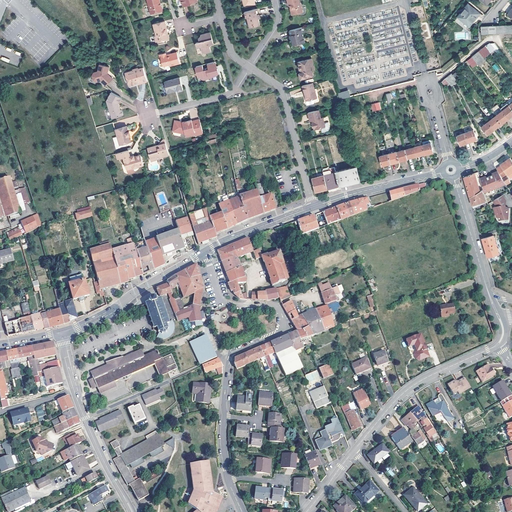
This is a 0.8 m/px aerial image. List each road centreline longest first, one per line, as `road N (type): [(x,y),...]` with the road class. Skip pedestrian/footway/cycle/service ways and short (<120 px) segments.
road 1 (residential): [(203,252),(221,300),(275,307),(284,320),(278,334),(227,362),(224,456),(242,511)]
road 2 (residential): [(353,449),(411,386),(498,343)]
road 3 (tertiary): [(203,252),(62,333)]
road 4 (residential): [(312,207),(283,93),(248,66)]
road 5 (tertiary): [(443,172),(312,207)]
road 6 (tertiary): [(74,391),(132,511)]
road 7 (residential): [(490,297),(453,177)]
